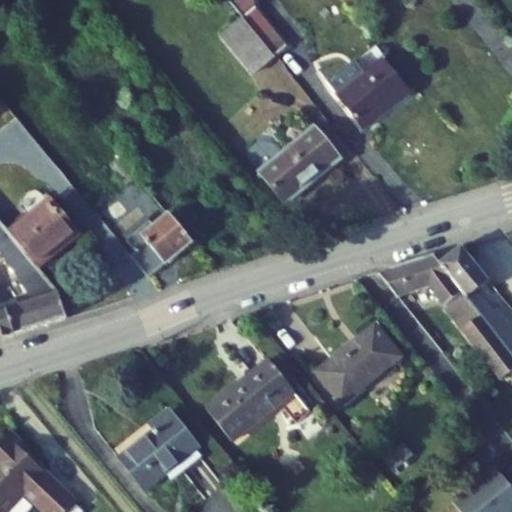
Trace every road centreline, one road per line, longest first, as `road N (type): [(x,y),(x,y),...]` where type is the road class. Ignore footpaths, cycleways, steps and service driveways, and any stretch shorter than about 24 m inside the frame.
road 1 (residential): [(511,201),(0,370)]
road 2 (unknown): [(145,323),(15,146)]
